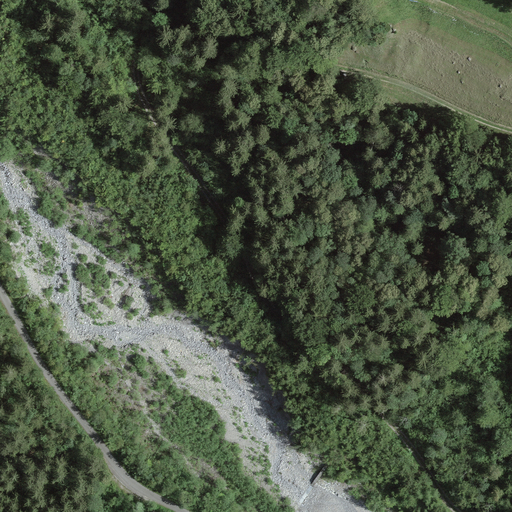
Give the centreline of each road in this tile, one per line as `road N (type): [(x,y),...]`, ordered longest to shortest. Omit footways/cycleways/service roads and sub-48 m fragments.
road 1 (track): [(458,511),(342,358),(271,311),(146,99),(139,45),(149,0)]
road 2 (track): [(180,511),(140,491),(111,463),(49,380),(0,290)]
